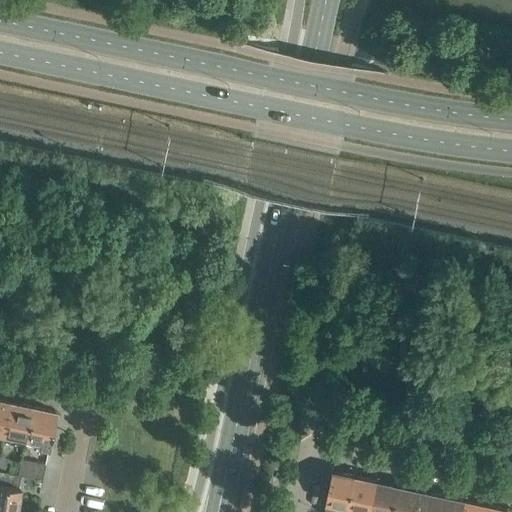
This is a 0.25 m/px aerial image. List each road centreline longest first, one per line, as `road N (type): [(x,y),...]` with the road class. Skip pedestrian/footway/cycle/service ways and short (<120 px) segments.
road 1 (tertiary): [(218,511),(326,0)]
road 2 (secondary): [(511,120),(0,21)]
road 3 (secondary): [(0,53),(342,124),(511,150)]
road 4 (residential): [(65,511),(79,407),(74,390),(0,371)]
road 5 (residential): [(511,485),(323,444)]
